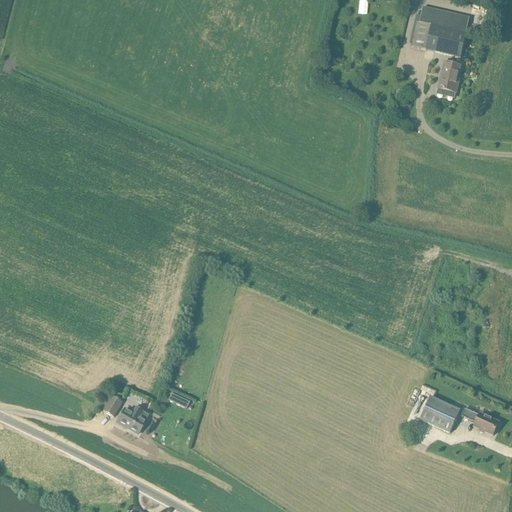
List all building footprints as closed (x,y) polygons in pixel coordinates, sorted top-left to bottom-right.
[(466,36),(416,24),(411,49),(425,52),(461,60),(466,36)] [(461,67),(444,64),(438,90),(457,95),(460,81),(458,80),(461,67)] [(186,410),(189,404),(171,395),(168,402),(186,410)] [(122,404),(110,398),(102,413),(115,419),(122,404)] [(450,435),(461,411),(431,398),(420,421),(450,435)] [(137,436),(145,423),(149,417),(135,408),(131,414),(124,410),(116,424),(126,430),(127,429),(137,436)] [(480,415),(479,416),(464,410),(461,417),(476,424),(474,428),(494,437),(500,424),(480,415)] [(153,453),(151,460),(163,464),(165,456),(153,453)]
